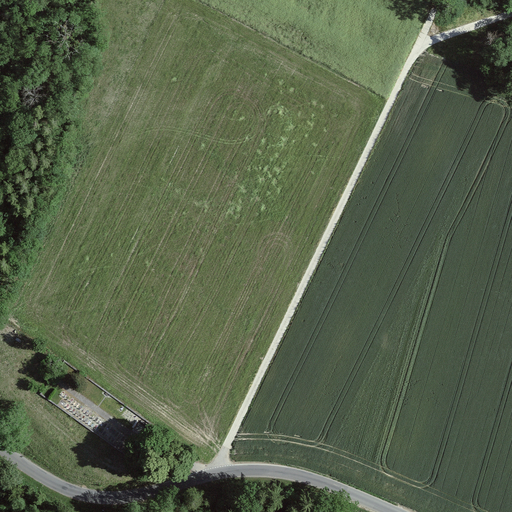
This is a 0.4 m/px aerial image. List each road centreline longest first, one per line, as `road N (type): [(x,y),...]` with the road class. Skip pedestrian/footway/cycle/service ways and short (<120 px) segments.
road 1 (track): [(216,472),(408,63),(428,42),(511,14)]
road 2 (tertiary): [(397,511),(297,473),(257,470),(108,497),(58,483),(0,447)]
